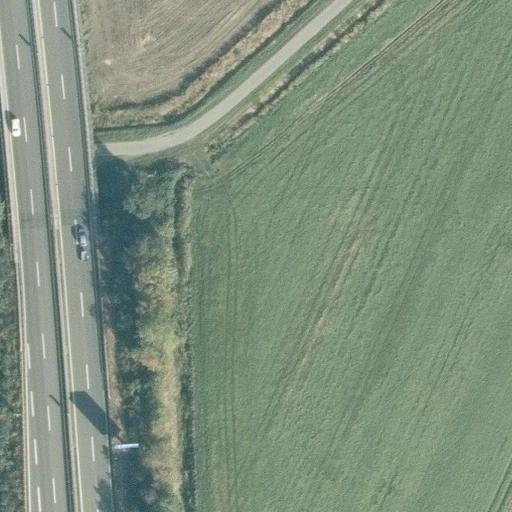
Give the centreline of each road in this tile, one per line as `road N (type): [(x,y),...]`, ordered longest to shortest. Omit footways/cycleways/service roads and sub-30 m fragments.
road 1 (motorway): [(104,511),(57,0)]
road 2 (motorway): [(17,0),(63,511)]
road 3 (unclassified): [(0,164),(171,143),(215,118),(346,0)]
